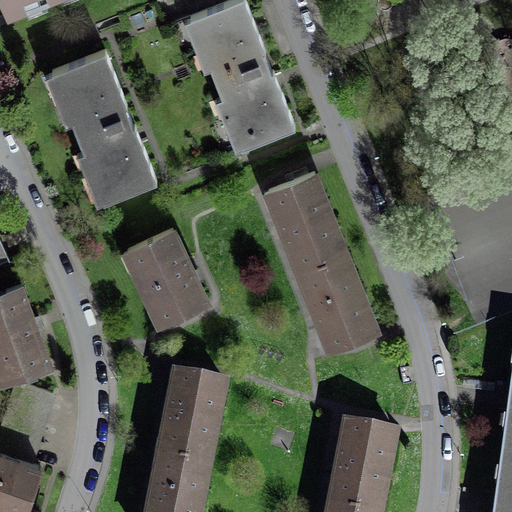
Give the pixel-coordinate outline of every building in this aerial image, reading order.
[(4,0),(10,12),(41,0),(4,0)] [(295,125),(245,0),(227,0),(190,15),(242,146),(295,125)] [(156,181),(103,54),(52,75),(105,202),(156,181)] [(376,327),(313,172),(269,189),(331,345),(376,327)] [(205,300),(173,228),(128,248),(162,319),(205,300)] [(0,264),(10,260),(0,236),(0,264)] [(50,360),(22,283),(0,291),(0,373),(1,377),(50,360)] [(198,511),(227,385),(182,375),(173,416),(157,485),(150,511),(198,511)] [(0,438),(0,455),(29,465),(52,395),(18,384),(0,438)] [(511,511),(511,384),(494,511),(511,511)] [(379,511),(395,431),(349,422),(331,511),(379,511)] [(0,455),(0,505),(21,511),(26,511),(41,469),(29,465),(0,455)]
